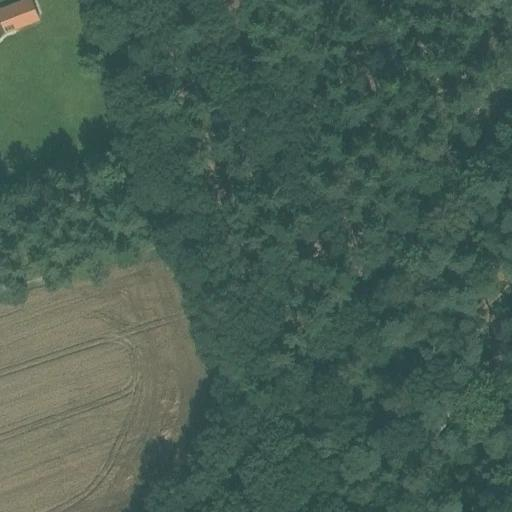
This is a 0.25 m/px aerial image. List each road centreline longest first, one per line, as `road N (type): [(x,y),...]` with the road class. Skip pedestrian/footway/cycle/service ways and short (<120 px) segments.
road 1 (track): [(222,406),(261,343),(303,228),(365,106),(369,0)]
road 2 (track): [(227,511),(266,497),(511,340)]
road 3 (track): [(186,268),(195,227),(187,180),(130,0)]
road 4 (unknown): [(438,382),(408,457),(361,511)]
